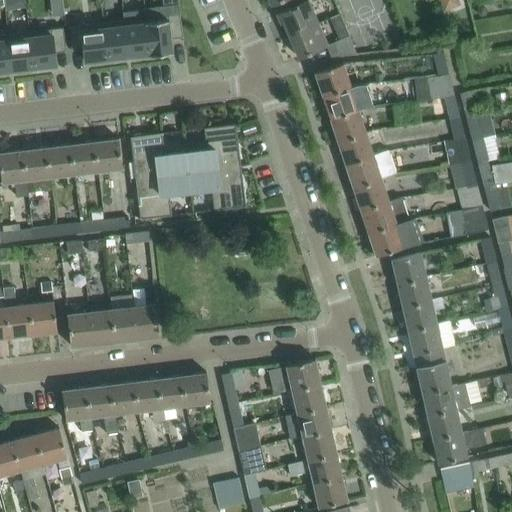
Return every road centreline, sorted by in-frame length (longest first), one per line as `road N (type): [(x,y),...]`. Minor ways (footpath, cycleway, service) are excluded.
road 1 (residential): [(0,375),(350,332)]
road 2 (residential): [(0,113),(267,83)]
road 3 (residential): [(350,332),(267,83)]
road 4 (residential): [(391,511),(350,332)]
